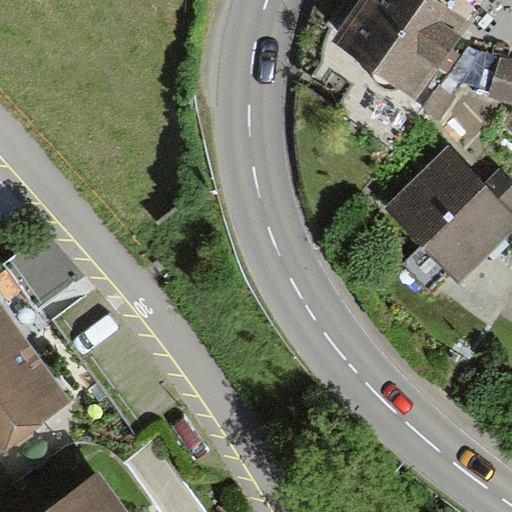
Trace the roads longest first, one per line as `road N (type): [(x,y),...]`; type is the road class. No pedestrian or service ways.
road 1 (tertiary): [(269,0),(249,109),(260,195),(298,290),(339,352),(403,420),(511,505)]
road 2 (residential): [(295,511),(213,388),(0,132)]
